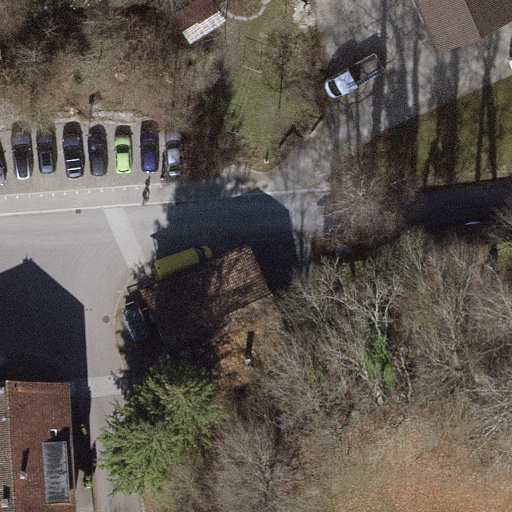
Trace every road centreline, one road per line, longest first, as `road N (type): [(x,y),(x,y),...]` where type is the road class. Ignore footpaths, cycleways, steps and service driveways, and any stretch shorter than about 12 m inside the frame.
road 1 (residential): [(430,209),(251,221),(132,241),(53,286)]
road 2 (residential): [(53,286),(95,356),(121,511)]
